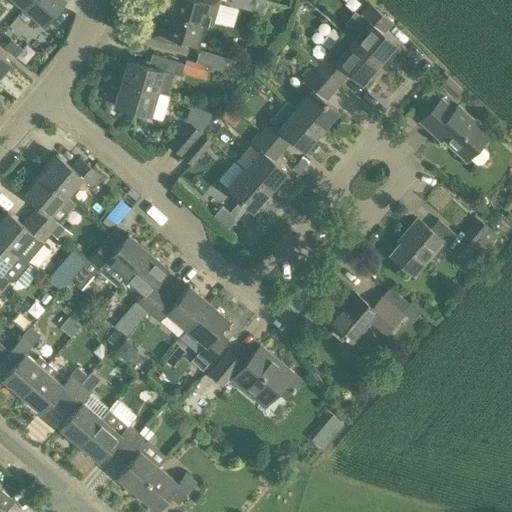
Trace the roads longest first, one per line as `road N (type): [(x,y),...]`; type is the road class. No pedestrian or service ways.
road 1 (residential): [(248,288),(183,234),(173,203),(45,94)]
road 2 (residential): [(328,192),(372,138),(410,169),(365,223)]
road 3 (residential): [(365,223),(285,319),(248,288)]
road 4 (unclassified): [(328,192),(248,288)]
